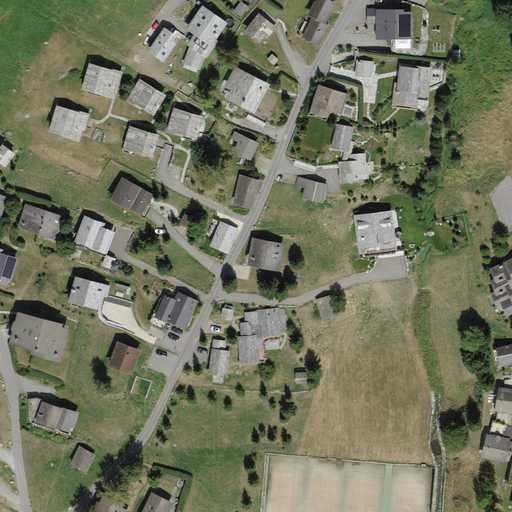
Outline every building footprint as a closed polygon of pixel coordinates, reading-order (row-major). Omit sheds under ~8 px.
[(330,5),(319,0),(312,0),(303,18),(307,20),(299,36),(317,45),(327,28),(320,25),(330,5)] [(247,8),(239,3),(232,12),(240,18),(247,8)] [(223,24),(202,10),(192,25),(199,30),(190,42),(192,43),(185,60),(199,66),(205,52),(207,54),(217,41),(213,38),(223,24)] [(395,11),(364,11),(363,17),(370,17),(369,40),(404,40),(405,13),(395,13),(395,11)] [(270,28),(254,16),(240,33),(257,46),(270,28)] [(172,45),(169,43),(173,37),(164,31),(152,48),(164,57),(172,45)] [(366,78),(368,64),(353,62),(351,76),(366,78)] [(118,74),(83,65),(76,92),(111,101),(118,74)] [(401,68),(392,68),(386,105),(409,108),(410,99),(419,100),(423,70),(401,67),(401,68)] [(261,86),(229,69),(214,98),(246,115),(261,86)] [(158,97),(136,83),(123,102),(145,116),(158,97)] [(345,98),(314,88),(304,114),(322,121),(325,113),(338,116),(345,98)] [(85,117),(51,106),(43,132),(76,143),(85,117)] [(197,119),(169,111),(163,132),(191,140),(197,119)] [(343,153),(348,130),(332,127),(328,150),(343,153)] [(152,137),(125,128),(118,150),(145,159),(152,137)] [(255,146),(231,135),(228,141),(233,144),(229,152),(248,161),(255,146)] [(1,144),(0,145),(0,165),(4,168),(14,153),(1,144)] [(358,163),(334,165),(335,183),(359,182),(358,163)] [(256,184),(234,178),(227,203),(249,210),(256,184)] [(152,195),(122,180),(112,200),(141,216),(152,195)] [(321,186),(297,180),(294,188),(301,190),(298,200),(318,204),(321,186)] [(64,218),(25,205),(17,228),(56,241),(64,218)] [(391,236),(388,214),(358,218),(362,244),(379,242),(378,238),(391,236)] [(192,218),(184,215),(179,224),(188,227),(192,218)] [(103,228),(104,225),(84,217),(75,242),(106,254),(114,232),(103,228)] [(229,253),(238,230),(219,222),(210,245),(229,253)] [(282,244),(254,239),(249,266),(277,271),(282,244)] [(18,259),(0,253),(0,280),(11,284),(18,259)] [(511,257),(482,270),(487,281),(483,283),(491,297),(486,300),(492,311),(496,309),(501,320),(511,315),(511,257)] [(70,302),(99,310),(106,286),(76,278),(70,302)] [(173,299),(163,295),(153,318),(165,324),(166,321),(186,329),(198,301),(176,291),(173,299)] [(334,295),(317,300),(322,319),(340,314),(334,295)] [(117,296),(116,299),(132,304),(133,300),(117,296)] [(285,310),(246,313),(247,321),(240,322),(241,336),(236,336),(238,362),(259,360),(258,351),(263,351),(262,338),(282,337),(281,331),(287,331),(285,310)] [(17,315),(10,345),(29,349),(28,355),(60,363),(68,330),(59,328),(60,325),(17,315)] [(226,341),(212,340),(208,373),(226,375),(229,352),(225,352),(226,341)] [(141,350),(117,341),(107,367),(131,376),(141,350)] [(511,346),(493,349),(495,366),(511,363),(511,346)] [(307,372),(295,373),(295,383),(307,383),(307,372)] [(511,391),(497,389),(494,409),(511,412),(511,391)] [(60,408),(41,401),(33,422),(56,431),(57,428),(72,434),(80,413),(61,406),(60,408)] [(511,446),(511,442),(485,437),(481,457),(509,463),(511,446)] [(70,463),(87,472),(95,457),(78,448),(70,463)] [(168,511),(173,503),(151,493),(142,511),(168,511)] [(96,500),(90,511),(127,511),(119,508),(121,503),(102,495),(99,501),(96,500)]
